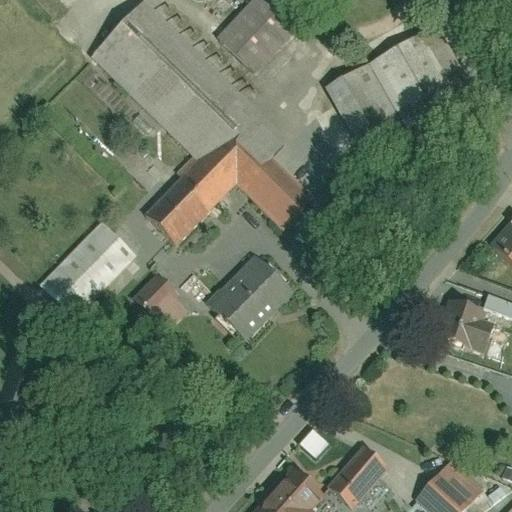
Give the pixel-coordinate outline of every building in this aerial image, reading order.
[(270,0),(254,0),(216,38),(254,75),(300,29),(270,0)] [(182,182),(144,221),(174,251),(235,189),(278,231),(308,200),(267,160),(285,142),(141,1),(85,59),(189,160),(174,175),(182,182)] [(473,96),(435,28),(327,88),(365,156),(473,96)] [(511,220),(486,247),(511,267),(511,220)] [(98,225),(36,287),(60,311),(83,287),(94,299),(133,259),(98,225)] [(292,296),(254,260),(207,310),(245,346),(292,296)] [(184,315),(152,281),(118,313),(149,347),(184,315)] [(511,307),(485,296),(479,310),(511,322),(511,307)] [(486,313),(447,303),(435,344),(463,351),(465,342),(484,348),(490,327),(483,325),(486,313)] [(303,437),(298,450),(314,457),(319,444),(303,437)] [(363,452),(328,491),(351,511),(352,511),(387,473),(363,452)] [(448,464),(415,504),(424,511),(463,511),(481,492),(448,464)] [(290,472),(253,511),(314,511),(323,502),(290,472)]
